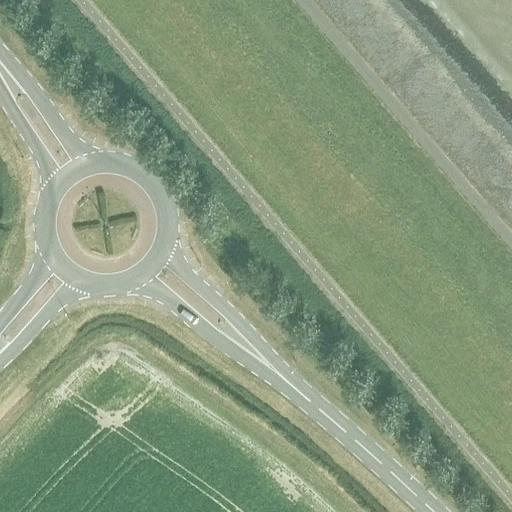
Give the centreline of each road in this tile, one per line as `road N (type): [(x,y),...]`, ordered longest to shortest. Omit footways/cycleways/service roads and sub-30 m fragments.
road 1 (secondary): [(433,511),(156,262)]
road 2 (secondary): [(156,262),(166,208),(146,177),(112,163),(70,174)]
road 3 (secondary): [(70,174),(0,69)]
